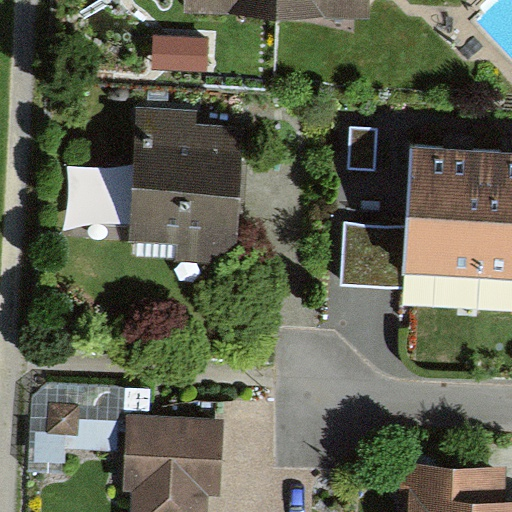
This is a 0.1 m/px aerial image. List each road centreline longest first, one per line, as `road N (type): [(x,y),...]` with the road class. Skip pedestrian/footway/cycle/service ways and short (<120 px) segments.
road 1 (track): [(1,511),(22,0)]
road 2 (residential): [(511,406),(324,399)]
